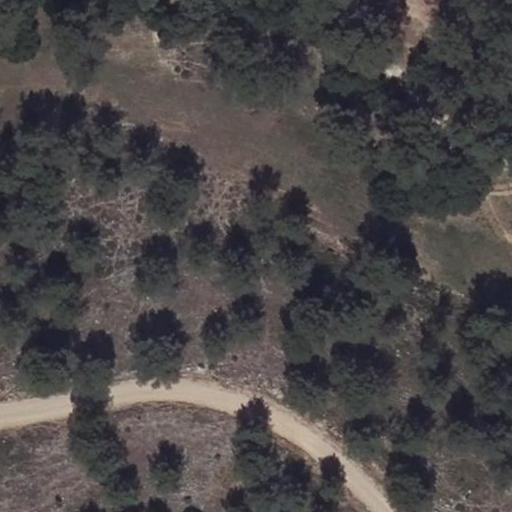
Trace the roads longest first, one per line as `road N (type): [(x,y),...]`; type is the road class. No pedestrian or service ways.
road 1 (track): [(388,511),(268,408),(197,387),(147,387),(0,416)]
road 2 (track): [(316,0),(357,19),(491,161),(511,165)]
